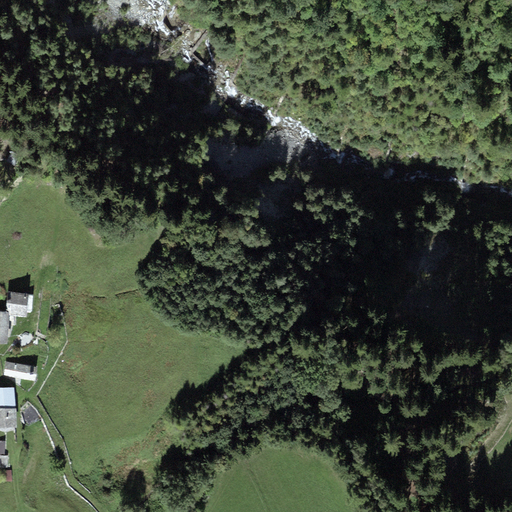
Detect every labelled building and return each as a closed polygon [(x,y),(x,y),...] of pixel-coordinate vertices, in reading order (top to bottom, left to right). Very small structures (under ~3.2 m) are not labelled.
[(29,294),(8,291),(5,311),(10,311),(9,315),(26,317),(29,294)] [(9,311),(0,310),(0,342),(6,343),(9,311)] [(37,367),(5,362),(3,375),(36,380),(37,367)] [(14,387),(0,387),(0,406),(15,407),(14,387)] [(16,408),(0,407),(0,427),(17,426),(16,408)]
